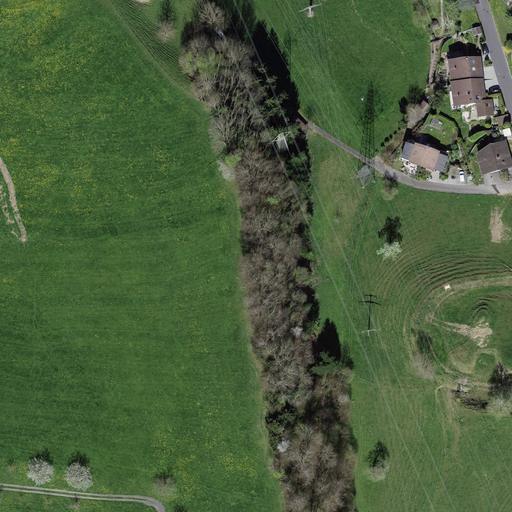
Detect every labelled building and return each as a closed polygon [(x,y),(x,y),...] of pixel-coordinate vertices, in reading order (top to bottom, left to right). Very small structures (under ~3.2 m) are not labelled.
[(447,61),(450,82),(482,78),(479,57),(447,61)] [(450,82),(452,104),(484,99),(482,78),(450,82)] [(306,127),(296,118),(289,126),(299,134),(306,127)] [(478,154),(485,175),(511,166),(511,165),(505,142),(488,147),(478,154)] [(438,155),(439,152),(412,143),(411,146),(407,145),(402,160),(432,170),(443,171),(448,158),(438,155)]
